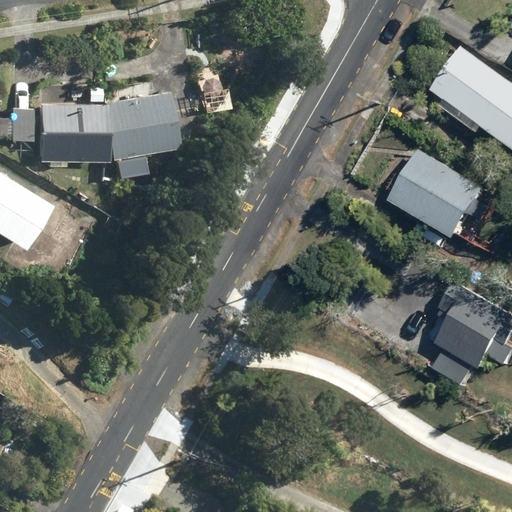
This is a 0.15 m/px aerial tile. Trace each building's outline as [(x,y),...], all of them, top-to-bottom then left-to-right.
[(487,119),(511,135),(511,72),(476,49),(443,99),(483,126),(487,119)] [(107,129),(111,155),(180,143),(169,87),(107,100),(107,129)] [(39,157),(106,157),(105,101),(38,101),(39,157)] [(392,195),(461,231),(489,180),(420,144),(392,195)] [(116,157),(117,176),(138,175),(137,156),(116,157)] [(101,176),(113,175),(113,167),(101,167),(101,176)] [(0,231),(19,243),(46,198),(0,170),(0,231)] [(489,258),(461,241),(450,260),(477,277),(489,258)] [(432,361),(462,377),(474,357),(483,361),(491,347),(508,357),(511,350),(511,305),(457,275),(442,301),(454,308),(439,336),(444,340),(432,361)]
